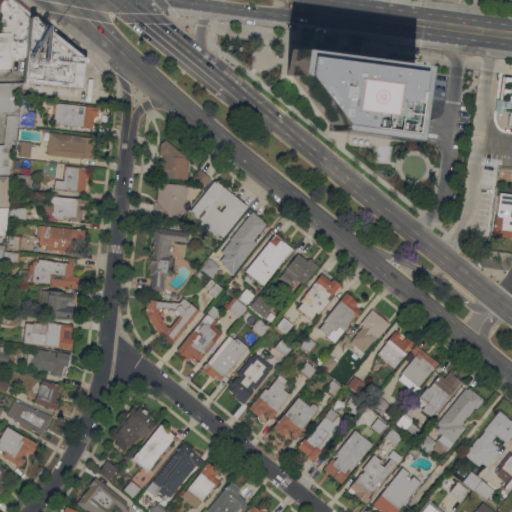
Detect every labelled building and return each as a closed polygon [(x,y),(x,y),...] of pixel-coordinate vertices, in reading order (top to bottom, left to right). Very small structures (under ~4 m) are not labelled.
[(14,0),(29,12),(25,56),(11,56),(10,32),(0,33),(0,3),(1,1),(2,0),(14,0)] [(30,82),(30,84),(29,85),(27,86),(25,85),(24,84),(22,81),(24,67),(25,56),(29,12),(33,15),(34,15),(35,16),(35,17),(82,56),(84,56),(86,57),(87,59),(87,60),(86,61),(85,63),(83,63),(80,86),(80,87),(79,88),(30,82)] [(0,69),(11,69),(11,56),(10,32),(0,33),(0,69)] [(292,74),(287,73),(290,49),(413,64),(413,70),(408,104),(404,140),(390,138),(348,133),(329,131),(330,125),(292,74)] [(432,76),(429,107),(408,104),(413,70),(427,72),(426,75),(432,76)] [(32,126),(22,125),(21,127),(17,127),(15,144),(8,144),(9,173),(0,173),(0,144),(3,144),(6,115),(15,115),(15,113),(0,113),(0,82),(22,82),(20,103),(27,103),(26,110),(34,111),(32,126)] [(46,121),(45,127),(33,126),(35,112),(52,114),(53,102),(97,107),(96,116),(93,115),(93,120),(92,120),(92,128),(87,127),(87,128),(84,128),(84,127),(52,123),(53,122),(49,122),(46,121)] [(94,150),(93,150),(92,158),(84,158),(84,159),(81,158),(81,157),(78,157),(78,158),(46,155),(48,132),(80,135),(80,136),(94,137),(94,139),(95,140),(94,150)] [(187,179),(156,176),(158,159),(162,160),(162,154),(159,151),(160,143),(165,139),(186,156),(185,157),(187,159),(189,159),(187,179)] [(30,157),(18,156),(20,141),(31,142),(30,157)] [(89,178),(86,177),(84,191),(54,188),(54,180),(63,180),(64,166),(78,167),(80,167),(81,166),(83,167),(90,168),(89,178)] [(500,167),(511,169),(511,171),(511,183),(511,179),(498,178),(500,167)] [(203,188),(191,179),(199,168),(211,178),(203,188)] [(29,188),(16,187),(18,174),(31,175),(29,188)] [(0,206),(0,175),(8,175),(9,206),(0,206)] [(190,215),(192,213),(189,211),(214,179),(247,206),(222,237),(220,236),(218,238),(190,215)] [(185,212),(181,211),(181,215),(179,215),(179,217),(155,215),(155,211),(152,211),(153,202),(156,202),(158,182),(188,185),(185,212)] [(511,238),(491,235),(491,233),(493,233),(495,216),(496,216),(499,192),(511,194),(511,238)] [(86,212),(81,211),(80,221),(75,221),(74,221),(69,220),(69,217),(63,217),(62,219),(50,218),(51,214),(44,214),(45,204),(49,204),(50,195),(87,199),(86,212)] [(25,219),(9,217),(10,206),(26,208),(25,219)] [(6,234),(0,234),(0,207),(8,207),(6,234)] [(253,240),(256,242),(245,256),(246,257),(233,273),(222,265),(223,263),(219,260),(224,254),(220,251),(230,240),(229,239),(252,211),(262,220),(266,224),(253,240)] [(41,244),(42,234),(48,235),(49,226),(76,229),(76,228),(79,228),(79,229),(84,230),(83,239),(75,239),(74,243),(73,242),(72,252),(45,249),(46,245),(41,244)] [(188,241),(170,240),(170,246),(172,246),(171,250),(169,250),(169,256),(172,256),(170,277),(163,276),(162,291),(151,290),(152,275),(149,275),(149,266),(149,260),(148,260),(149,254),(152,254),(154,228),(189,231),(188,241)] [(292,249),(291,249),(262,285),(245,270),(275,233),(281,238),(282,237),(285,239),(284,241),(293,248),(292,249)] [(20,249),(8,248),(9,235),(21,236),(20,249)] [(19,253),(18,262),(3,261),(2,260),(3,251),(4,251),(19,253)] [(304,284),(301,282),(300,283),(297,280),(298,279),(297,278),(295,281),(292,279),(288,285),(278,277),(297,253),(307,260),(309,258),(313,261),(318,266),(304,284)] [(77,287),(64,286),(63,286),(49,285),(49,283),(32,281),(26,281),(27,272),(28,272),(29,264),(34,265),(33,271),(35,271),(36,262),(37,263),(38,259),(50,260),(50,261),(68,263),(68,258),(75,258),(73,275),(78,276),(77,287)] [(211,277),(201,269),(209,258),(219,266),(211,277)] [(333,294),(334,294),(325,305),(326,306),(323,309),(322,309),(318,315),(316,313),(311,319),(297,307),(302,302),(300,300),(321,273),(330,281),(333,278),(340,284),(333,294)] [(214,298),(207,292),(207,291),(203,287),(210,278),(222,288),(214,298)] [(247,303),(238,296),(245,288),(254,295),(247,303)] [(75,317),(68,317),(68,318),(65,318),(65,317),(61,316),(61,317),(39,315),(42,290),(63,292),(63,293),(73,294),(72,300),(66,300),(66,307),(76,308),(75,317)] [(223,300),(218,297),(223,290),(227,294),(223,300)] [(354,318),(347,326),(348,327),(346,330),(345,329),(344,330),(343,330),(335,341),(318,328),(324,321),(323,321),(345,292),(352,297),(352,298),(357,302),(355,305),(361,310),(358,313),(359,314),(357,316),(357,315),(354,319),(354,318)] [(239,318),(225,307),(233,296),(247,307),(239,318)] [(262,318),(248,308),(258,296),(271,307),(262,318)] [(159,336),(146,315),(145,311),(145,308),(145,303),(146,299),(171,302),(171,301),(179,302),(182,297),(198,310),(171,345),(159,336)] [(176,350),(213,305),(220,311),(214,319),(217,321),(214,325),(222,332),(214,342),(205,353),(204,352),(198,360),(196,358),(195,359),(192,357),(193,356),(192,355),(189,359),(186,356),(185,357),(182,355),(181,355),(180,355),(179,354),(178,353),(179,352),(176,350)] [(374,333),(377,335),(365,349),(358,357),(350,350),(354,345),(350,342),(363,325),(360,323),(371,309),(384,320),(374,333)] [(10,325),(0,324),(0,314),(11,315),(10,325)] [(285,334),(275,326),(283,317),(293,324),(285,334)] [(261,336),(251,329),(259,318),(269,326),(261,336)] [(71,348),(23,343),(25,322),(33,323),(33,321),(46,323),(46,321),(56,322),(55,323),(69,324),(70,325),(71,326),(70,338),(72,338),(71,348)] [(394,368),(377,353),(385,343),(384,342),(394,330),(400,335),(398,337),(402,341),(404,338),(405,339),(406,337),(414,343),(394,368)] [(220,381),(214,376),(213,379),(201,369),(228,335),(234,339),(236,337),(247,347),(220,381)] [(308,352),(299,346),(307,336),(315,343),(308,352)] [(284,355),(274,347),(281,338),(291,347),(284,355)] [(413,391),(397,378),(402,373),(400,372),(414,355),(410,352),(416,345),(438,362),(418,387),(417,386),(413,391)] [(35,349),(70,353),(68,366),(63,366),(63,368),(64,369),(64,375),(62,375),(62,376),(51,375),(52,370),(32,368),(35,349)] [(7,364),(0,362),(0,350),(9,352),(7,364)] [(267,371),(268,372),(255,389),(252,386),(250,389),(253,391),(242,404),(232,395),(234,393),(233,393),(232,393),(228,390),(229,390),(227,388),(229,385),(227,383),(231,379),(232,380),(235,377),(237,378),(239,376),(236,373),(250,356),(251,357),(255,352),(271,366),(267,371)] [(329,371),(321,364),(329,355),(337,362),(329,371)] [(319,365),(314,361),(317,357),(322,361),(319,365)] [(308,379),(298,371),(306,361),(316,369),(308,379)] [(444,401),(445,402),(442,405),(441,405),(436,412),(437,413),(435,415),(434,414),(432,417),(422,408),(424,405),(417,400),(419,398),(418,397),(427,386),(428,387),(439,374),(443,378),(449,371),(460,381),(444,401)] [(275,411),(276,412),(270,419),(264,414),(265,413),(264,412),(262,414),(261,414),(260,413),(258,416),(256,414),(256,415),(247,408),(248,406),(249,407),(257,396),(258,396),(264,388),(266,390),(279,374),(286,380),(283,384),(285,386),(283,389),(289,394),(275,411)] [(356,392),(346,385),(353,375),(363,383),(356,392)] [(6,391),(0,388),(0,379),(9,383),(6,391)] [(55,399),(58,400),(55,409),(34,401),(36,397),(40,386),(38,385),(39,383),(40,384),(42,379),(50,382),(51,382),(60,385),(55,399)] [(341,387),(333,397),(324,389),(332,379),(341,387)] [(465,427),(452,443),(452,442),(448,447),(438,439),(441,434),(436,430),(439,426),(436,423),(465,388),(466,389),(468,387),(472,390),(483,399),(476,409),(475,407),(467,416),(462,421),(463,422),(462,424),(465,427)] [(355,415),(349,410),(351,408),(347,405),(348,403),(346,402),(351,396),(353,397),(355,395),(365,403),(355,415)] [(381,412),(370,403),(377,395),(388,403),(381,412)] [(301,429),(301,430),(296,437),(293,436),(290,434),(290,432),(291,431),(288,428),(287,430),(285,433),(284,433),(282,435),(272,427),(282,414),(283,414),(297,397),(309,406),(311,403),(313,404),(313,403),(317,406),(316,407),(318,408),(301,429)] [(46,426),(48,427),(46,431),(44,430),(41,435),(6,414),(14,400),(52,416),(46,426)] [(140,438),(138,436),(129,447),(126,445),(122,450),(114,443),(116,440),(111,437),(122,424),(121,423),(123,420),(124,419),(125,419),(130,414),(127,412),(131,406),(135,409),(138,405),(142,408),(143,408),(146,411),(147,413),(151,416),(149,418),(154,422),(140,438)] [(341,420),(342,420),(319,450),(320,450),(313,460),(307,456),(307,455),(296,447),(303,438),(306,440),(330,408),(338,414),(337,414),(343,418),(341,420)] [(511,436),(511,435),(505,442),(495,434),(494,435),(495,436),(491,441),(497,447),(495,449),(498,451),(487,465),(484,463),(483,464),(481,462),(478,465),(476,464),(475,466),(466,458),(467,456),(465,454),(466,453),(465,452),(477,437),(478,438),(484,430),(483,429),(499,410),(511,421),(511,436)] [(407,431),(405,430),(404,431),(394,423),(402,413),(412,421),(411,423),(413,424),(407,431)] [(379,433),(370,426),(377,417),(386,424),(379,433)] [(165,429),(166,428),(170,431),(169,431),(174,435),(174,434),(178,437),(175,441),(172,439),(168,444),(170,446),(166,451),(164,450),(152,464),(153,465),(147,471),(131,458),(137,452),(160,424),(165,429)] [(415,437),(407,431),(413,424),(420,430),(415,437)] [(31,453),(27,451),(26,452),(25,452),(23,453),(20,457),(21,458),(22,458),(22,459),(22,461),(22,462),(21,464),(20,464),(20,465),(18,465),(17,465),(2,456),(3,455),(1,454),(3,451),(0,449),(0,435),(1,434),(0,433),(2,430),(3,431),(6,426),(23,436),(23,435),(37,443),(31,453)] [(395,445),(384,437),(391,428),(401,436),(395,445)] [(359,460),(360,461),(358,463),(357,462),(352,469),(349,466),(346,470),(349,472),(340,483),(323,469),(331,458),(334,460),(336,457),(334,455),(354,429),(372,444),(359,460)] [(427,453),(416,444),(424,433),(435,442),(427,453)] [(145,489),(183,442),(192,449),(191,450),(204,461),(199,468),(195,465),(169,497),(163,493),(162,495),(158,492),(154,496),(145,489)] [(415,459),(411,455),(408,458),(406,456),(414,446),(421,451),(415,459)] [(396,463),(390,458),(387,456),(392,450),(401,456),(396,463)] [(511,486),(508,492),(501,487),(502,485),(501,484),(503,481),(497,476),(498,473),(495,470),(496,469),(495,469),(497,467),(500,464),(499,464),(509,452),(511,454),(511,486)] [(378,485),(376,484),(376,486),(367,497),(369,499),(366,502),(364,500),(363,502),(352,493),(351,494),(347,490),(349,487),(359,473),(361,473),(364,470),(362,469),(373,454),(380,460),(378,462),(383,466),(390,458),(396,463),(378,485)] [(108,480),(97,471),(106,460),(117,468),(108,480)] [(214,487),(213,486),(196,508),(180,495),(207,462),(218,471),(213,477),(218,481),(214,487)] [(0,480),(0,483),(5,488),(0,493),(0,464),(8,472),(0,480)] [(406,499),(407,500),(404,505),(402,504),(396,511),(380,511),(381,511),(378,509),(377,510),(374,507),(375,506),(372,504),(401,467),(408,473),(406,476),(410,478),(412,475),(420,482),(406,499)] [(472,489),(462,481),(470,471),(481,479),(472,489)] [(125,511),(123,511),(113,503),(108,508),(111,510),(109,511),(90,511),(86,508),(84,510),(75,503),(88,486),(87,485),(94,476),(127,502),(125,505),(129,508),(125,511)] [(487,498),(475,489),(482,479),(494,489),(487,498)] [(132,497),(123,489),(130,480),(139,488),(132,497)] [(206,511),(231,481),(239,488),(237,490),(240,492),(238,495),(245,500),(244,502),(248,505),(243,511),(239,508),(235,511),(206,511)] [(469,491),(460,501),(449,492),(457,481),(469,491)] [(417,511),(428,499),(443,511),(417,511)] [(490,511),(476,511),(475,511),(482,502),(492,510),(490,511)] [(163,511),(149,511),(150,511),(148,509),(151,505),(153,506),(156,503),(165,510),(163,511)] [(244,511),(262,511),(251,503),(244,511)]
